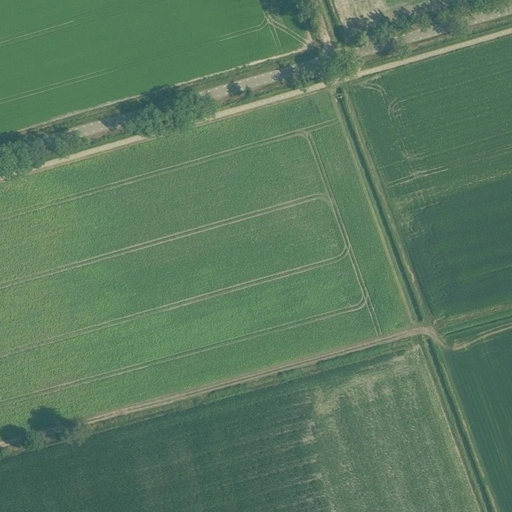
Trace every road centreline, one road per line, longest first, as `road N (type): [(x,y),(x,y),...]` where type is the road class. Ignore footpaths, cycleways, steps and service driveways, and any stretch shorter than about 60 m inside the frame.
road 1 (unclassified): [(0,158),(511,10)]
road 2 (track): [(511,307),(0,446)]
road 3 (track): [(340,80),(499,511)]
